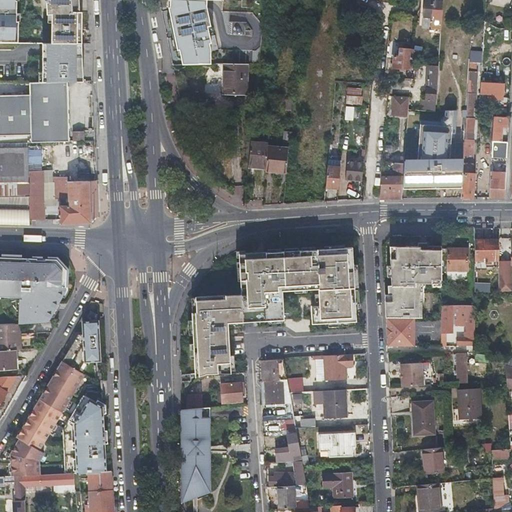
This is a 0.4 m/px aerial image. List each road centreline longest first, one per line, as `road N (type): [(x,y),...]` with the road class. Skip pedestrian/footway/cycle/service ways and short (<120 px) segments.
road 1 (residential): [(263,511),(251,346),(374,339)]
road 2 (primary): [(119,234),(131,511)]
road 3 (residential): [(119,234),(0,436)]
road 4 (unknown): [(313,216),(326,5)]
road 5 (residential): [(383,511),(374,339)]
road 6 (primary): [(161,389),(143,265),(119,234)]
road 7 (secondary): [(367,212),(511,211)]
road 8 (primary): [(239,224),(179,165),(152,115)]
road 9 (primary): [(106,0),(113,129)]
road 10 (secondary): [(239,224),(367,212)]
road 11 (residential): [(374,339),(367,212)]
road 12 (primary): [(157,511),(161,389)]
road 13 (primary): [(162,316),(201,256),(239,224)]
